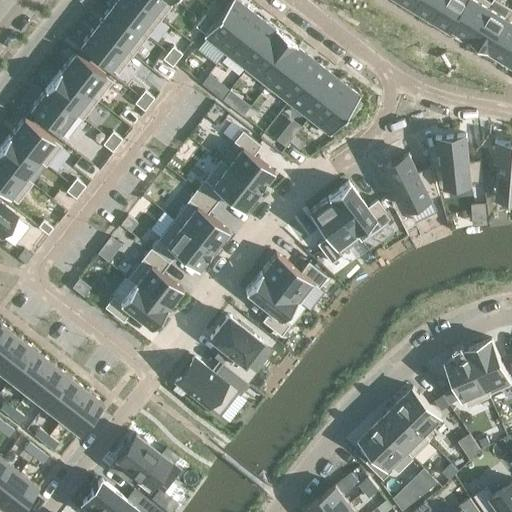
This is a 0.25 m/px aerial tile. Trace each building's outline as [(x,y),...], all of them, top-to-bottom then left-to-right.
[(139,0),(113,0),(109,6),(147,35),(161,17),(139,0)] [(176,0),(139,0),(161,17),(174,0),(176,1),(177,1),(176,0)] [(238,0),(230,0),(203,35),(224,52),(255,13),(238,0)] [(417,0),(414,6),(432,17),(442,0),(417,0)] [(442,0),(432,17),(451,29),(468,0),(442,0)] [(468,0),(451,29),(452,29),(453,27),(470,38),(493,0),(492,0),(491,0),(468,0)] [(511,7),(500,0),(493,0),(470,38),(489,49),(511,10),(511,7)] [(109,6),(95,24),(133,53),(147,35),(109,6)] [(511,10),(489,49),(507,60),(511,52),(511,10)] [(255,13),(224,52),(245,68),(276,29),(255,13)] [(95,24),(80,43),(117,73),(133,53),(95,24)] [(276,29),(245,68),(266,84),(296,45),(276,29)] [(172,45),(167,51),(177,58),(182,52),(172,45)] [(296,45),(266,84),(287,100),(317,62),(296,45)] [(74,50),(59,70),(97,99),(112,79),(74,50)] [(167,51),(162,57),(172,65),(177,58),(167,51)] [(317,62),(287,100),(308,117),(338,78),(317,62)] [(59,70),(45,88),(83,117),(97,99),(59,70)] [(208,73),(201,82),(209,89),(217,80),(208,73)] [(338,78),(308,117),(329,133),(360,95),(338,78)] [(45,88),(30,107),(60,131),(75,112),(82,118),(83,117),(45,88)] [(144,89),(139,95),(149,103),(154,96),(144,89)] [(229,89),(221,98),(229,104),(236,95),(229,89)] [(139,95),(135,101),(144,109),(149,103),(139,95)] [(24,115),(9,135),(46,164),(61,144),(24,115)] [(276,138),(285,145),(294,134),(285,127),(276,138)] [(241,146),(226,164),(259,189),(274,170),(253,153),(261,144),(242,129),(233,140),(241,146)] [(112,130),(107,136),(117,144),(122,137),(112,130)] [(467,133),(437,136),(440,164),(444,163),(446,184),(476,181),(473,158),(469,159),(467,133)] [(295,134),(290,140),(299,147),(304,141),(295,134)] [(9,135),(0,145),(0,156),(32,182),(33,181),(25,175),(38,159),(46,165),(46,164),(9,135)] [(107,136),(103,142),(112,150),(117,144),(107,136)] [(496,138),(494,160),(495,161),(496,159),(500,159),(498,190),(511,191),(511,141),(497,140),(497,138),(496,138)] [(390,169),(382,172),(389,186),(397,182),(409,208),(440,193),(431,164),(419,170),(409,152),(387,163),(390,169)] [(0,156),(0,188),(17,202),(32,182),(0,156)] [(204,177),(196,188),(215,202),(222,193),(243,209),(259,189),(226,164),(219,158),(204,177)] [(495,175),(484,174),(485,190),(494,190),(495,175)] [(76,177),(71,183),(80,190),(85,184),(76,177)] [(348,180),(328,195),(361,239),(391,217),(377,198),(367,205),(348,180)] [(71,183),(66,189),(75,197),(80,190),(71,183)] [(187,199),(173,217),(181,223),(213,248),(228,228),(207,212),(215,202),(196,188),(187,199)] [(328,195),(308,210),(327,235),(317,242),(331,262),(342,253),(339,249),(357,236),(360,240),(361,239),(328,195)] [(0,200),(0,235),(17,214),(0,200)] [(127,213),(120,223),(129,230),(137,220),(127,213)] [(159,235),(150,246),(169,261),(177,251),(197,268),(213,248),(181,223),(173,217),(159,235)] [(43,219),(38,225),(48,232),(52,226),(43,219)] [(142,257),(127,276),(135,282),(167,307),(182,287),(161,271),(169,261),(150,246),(142,257)] [(23,247),(18,255),(26,261),(32,253),(23,247)] [(101,247),(97,252),(107,260),(111,255),(101,247)] [(276,251),(260,270),(300,301),(314,283),(318,286),(327,275),(308,260),(300,270),(276,251)] [(260,270),(245,290),(270,309),(262,319),(281,334),(289,323),(282,317),(296,298),(260,270)] [(113,294),(104,305),(123,320),(131,310),(151,326),(167,307),(135,282),(120,300),(113,294)] [(217,327),(209,337),(230,353),(223,363),(246,381),(254,370),(245,362),(262,340),(251,331),(252,330),(240,320),(239,322),(228,313),(226,315),(224,316),(225,317),(218,325),(217,327)] [(0,320),(0,355),(17,334),(0,320)] [(17,334),(0,355),(0,369),(10,378),(34,347),(17,334)] [(511,382),(492,337),(469,347),(490,395),(491,395),(490,392),(511,382)] [(34,347),(10,378),(27,391),(51,361),(34,347)] [(469,349),(447,359),(468,405),(490,395),(469,347),(468,347),(469,349)] [(194,356),(174,381),(218,415),(237,391),(239,393),(247,382),(222,362),(215,372),(194,356)] [(51,361),(27,391),(44,404),(68,374),(51,361)] [(68,374),(44,404),(61,417),(85,387),(68,374)] [(413,386),(395,403),(423,432),(441,415),(413,386)] [(85,387),(61,417),(79,431),(103,401),(85,387)] [(452,387),(443,393),(450,403),(458,397),(452,387)] [(12,391),(7,398),(16,405),(21,399),(12,391)] [(443,393),(435,399),(442,409),(450,403),(443,393)] [(21,399),(16,405),(26,412),(31,406),(21,399)] [(395,403),(379,419),(414,455),(430,439),(423,432),(395,403)] [(46,418),(41,424),(50,432),(55,425),(46,418)] [(379,419),(361,436),(375,451),(366,460),(384,478),(394,468),(390,465),(406,449),(413,456),(414,455),(379,419)] [(55,425),(50,432),(60,439),(65,433),(55,425)] [(135,431),(115,456),(138,474),(133,481),(149,493),(155,485),(151,482),(170,458),(135,431)] [(481,448),(470,432),(459,440),(470,458),(481,448)] [(486,436),(479,439),(483,446),(490,443),(486,436)] [(22,449),(17,455),(26,463),(31,456),(22,449)] [(31,456),(26,463),(36,470),(41,464),(31,456)] [(3,457),(0,461),(0,496),(20,470),(3,457)] [(451,462),(442,470),(449,477),(458,469),(451,462)] [(20,470),(0,496),(0,503),(11,511),(16,511),(38,484),(20,470)] [(100,476),(82,500),(97,511),(138,511),(141,508),(100,476)] [(369,476),(359,483),(364,489),(374,482),(369,476)] [(487,486),(475,494),(487,511),(493,511),(500,507),(503,511),(511,511),(511,480),(493,494),(487,486)] [(336,482),(306,506),(310,511),(335,511),(350,500),(336,482)] [(374,482),(364,489),(369,496),(379,488),(374,482)] [(406,493),(397,501),(403,508),(412,501),(406,493)] [(462,508),(457,511),(481,511),(470,496),(459,504),(462,508)] [(387,499),(378,506),(383,511),(385,511),(393,506),(387,499)] [(359,511),(350,500),(335,511),(359,511)]
